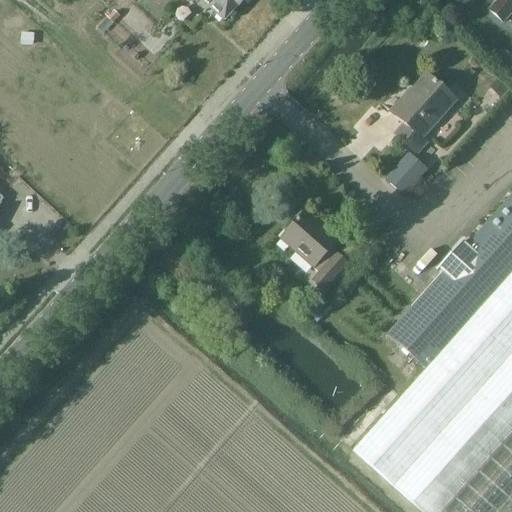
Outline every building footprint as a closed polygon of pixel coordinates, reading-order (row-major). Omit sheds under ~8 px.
[(199,0),(224,21),(236,7),(238,8),(244,0),(199,0)] [(511,0),(496,0),(498,2),(489,12),(502,24),(511,14),(511,0)] [(392,134),(417,156),(428,144),(423,140),(457,102),(427,75),(391,114),(401,124),(392,134)] [(511,511),(511,193),(489,219),(485,215),(462,241),(466,245),(386,336),(425,370),(349,449),(420,511),(511,511)] [(324,288),(347,262),(331,248),(338,240),(305,211),(280,240),(320,275),(315,281),(324,288)]
